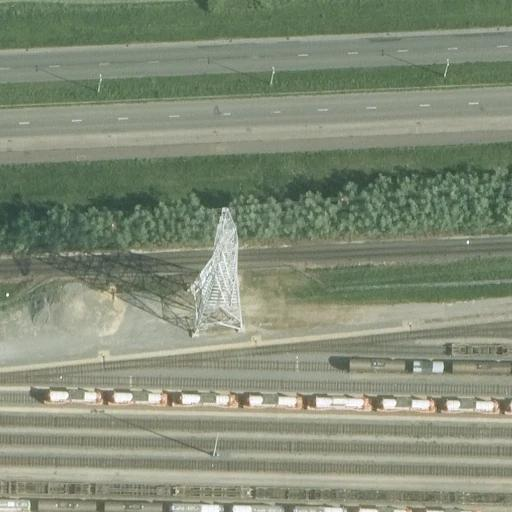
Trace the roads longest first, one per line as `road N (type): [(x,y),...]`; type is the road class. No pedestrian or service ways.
road 1 (primary): [(0,125),(511,102)]
road 2 (primary): [(511,52),(0,69)]
